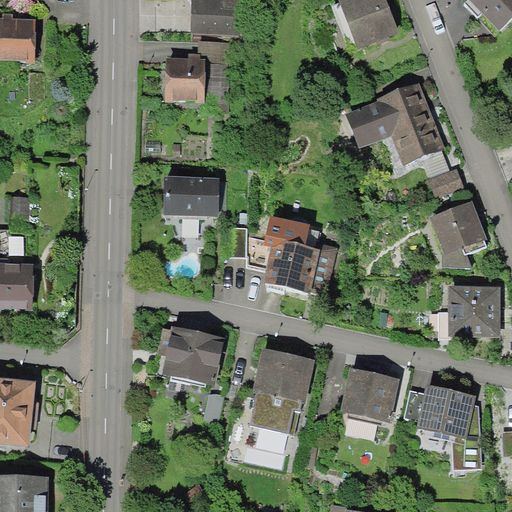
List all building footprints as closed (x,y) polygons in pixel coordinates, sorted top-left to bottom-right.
[(385,0),(351,0),(343,4),(364,55),(402,39),(385,0)] [(511,31),(511,0),(474,0),(470,4),(505,38),(511,31)] [(240,1),(190,1),(190,40),(240,39),(240,1)] [(40,24),(0,24),(0,65),(40,65),(40,24)] [(212,66),(171,64),(169,106),(210,108),(212,66)] [(448,152),(422,88),(350,117),(365,153),(395,141),(407,169),(448,152)] [(427,182),(434,202),(464,191),(457,171),(427,182)] [(224,180),(169,181),(170,220),(224,219),(224,180)] [(475,208),(433,222),(445,259),(488,245),(475,208)] [(337,256),(282,245),(273,289),(330,301),(337,256)] [(39,270),(0,268),(0,314),(37,316),(39,270)] [(501,291),(451,291),(451,342),(500,343),(501,291)] [(231,343),(178,332),(167,380),(220,392),(231,343)] [(318,365),(267,354),(251,431),(302,441),(318,365)] [(403,386),(353,377),(345,418),(395,428),(403,386)] [(43,386),(0,382),(0,449),(37,453),(43,386)] [(481,404),(431,391),(421,435),(454,443),(457,475),(485,475),(481,404)] [(52,511),(53,481),(0,480),(0,511),(52,511)]
